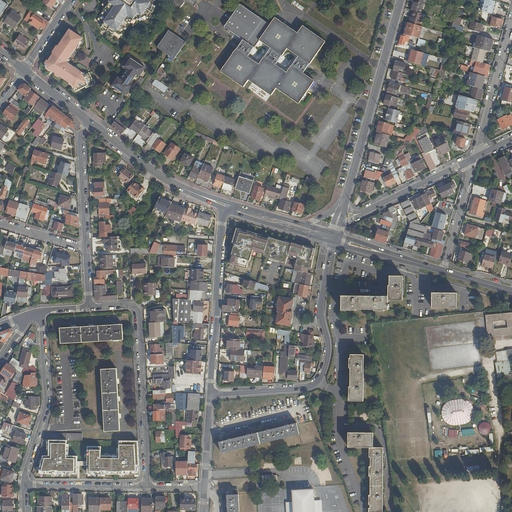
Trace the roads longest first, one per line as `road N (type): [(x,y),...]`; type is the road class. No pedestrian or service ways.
road 1 (residential): [(209,395),(317,381),(327,354),(320,304),(333,242)]
road 2 (residential): [(89,307),(136,310),(146,486)]
road 3 (tertiary): [(344,201),(398,0)]
road 4 (residential): [(224,208),(209,395)]
road 5 (unclassified): [(23,485),(47,404),(40,310)]
road 6 (residential): [(474,157),(511,29)]
road 7 (residential): [(88,120),(79,133),(85,249)]
road 8 (residential): [(23,485),(146,486)]
